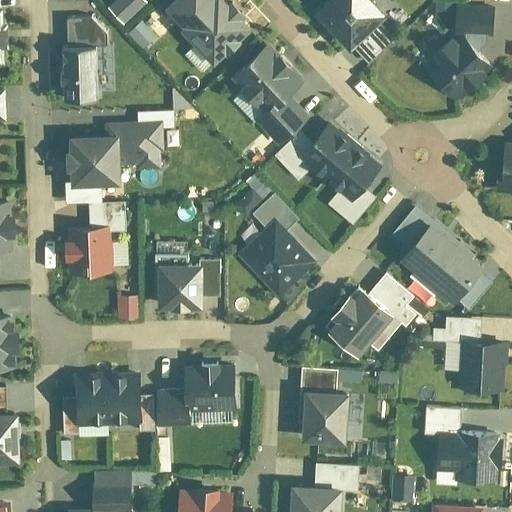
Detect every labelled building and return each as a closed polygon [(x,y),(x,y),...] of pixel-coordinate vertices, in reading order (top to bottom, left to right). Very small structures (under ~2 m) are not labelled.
[(182,26),(216,62),(255,26),(247,17),(249,14),(236,0),(231,0),(173,0),(168,5),(185,23),(182,26)] [(381,20),(389,12),(377,0),(332,0),(319,12),(352,47),(356,43),(381,20)] [(460,1),(459,31),(496,33),(498,3),(460,1)] [(71,45),(99,43),(97,14),(69,15),(71,45)] [(146,45),(159,33),(145,17),(131,30),(146,45)] [(381,20),(356,43),(373,60),(397,37),(381,20)] [(428,66),(458,99),(495,64),(466,32),(458,39),(454,34),(434,52),(439,57),(428,66)] [(293,92),(307,79),(271,40),(235,74),(271,113),(293,92)] [(64,45),(67,97),(101,96),(99,43),(71,45),(64,45)] [(312,113),(293,92),(271,113),(262,121),(281,142),(312,113)] [(74,167),(74,180),(103,178),(124,177),(123,159),(138,158),(139,165),(164,163),(163,145),(167,145),(165,115),(109,118),(110,127),(72,129),(73,145),(67,145),(69,167),(74,167)] [(303,152),(329,175),(359,140),(332,117),(303,152)] [(329,175),(355,197),(385,162),(359,140),(329,175)] [(104,197),(103,178),(74,180),(68,180),(69,199),(104,197)] [(278,213),(290,225),(302,213),(278,188),(256,210),(268,223),(278,213)] [(0,246),(12,246),(10,195),(0,194),(0,246)] [(398,227),(413,241),(435,216),(420,202),(398,227)] [(241,250),(282,293),(320,256),(290,225),(278,213),(268,223),(241,250)] [(481,267),(487,261),(435,216),(413,241),(403,252),(455,297),(459,293),(481,267)] [(70,270),(114,268),(111,222),(68,224),(70,270)] [(204,258),(204,286),(223,286),(223,255),(204,255),(204,258)] [(161,258),(161,303),(204,303),(204,286),(204,258),(161,258)] [(481,267),(459,293),(473,304),(495,279),(481,267)] [(388,269),(372,290),(395,308),(401,313),(417,293),(388,269)] [(361,352),(395,308),(372,290),(365,284),(357,294),(350,289),(334,310),(340,315),(330,327),(361,352)] [(120,292),(121,316),(143,315),(142,291),(120,292)] [(0,363),(17,363),(14,310),(0,310),(0,363)] [(465,334),(484,335),(486,314),(449,312),(448,324),(437,323),(436,337),(465,339),(465,334)] [(465,339),(462,382),(505,385),(508,337),(484,335),(465,334),(465,339)] [(189,384),(190,406),(239,404),(237,357),(188,359),(189,384)] [(308,384),(339,386),(340,365),(303,363),(302,384),(308,384)] [(75,391),(76,420),(143,417),(141,389),(140,366),(74,369),(75,391)] [(382,368),(381,378),(401,379),(401,369),(382,368)] [(156,389),(158,421),(190,419),(190,406),(189,384),(156,385),(156,389)] [(308,384),(305,435),(348,437),(351,387),(339,386),(308,384)] [(156,389),(141,389),(143,417),(143,426),(158,426),(158,421),(156,389)] [(76,420),(75,391),(61,392),(63,429),(77,428),(76,420)] [(443,427),(461,428),(461,426),(463,404),(427,402),(426,426),(443,427)] [(0,457),(19,456),(17,405),(7,405),(0,405),(0,457)] [(499,464),(504,465),(506,435),(501,434),(501,428),(461,426),(461,428),(443,427),(440,465),(458,466),(458,474),(499,477),(499,464)] [(170,470),(170,436),(158,436),(158,470),(170,470)] [(318,458),(317,481),(344,482),(361,483),(362,461),(318,458)] [(95,466),(94,507),(113,507),(133,507),(134,466),(95,466)] [(415,498),(415,472),(392,472),(392,498),(415,498)] [(293,511),(342,511),(344,482),(317,481),(295,479),(293,511)] [(235,487),(183,484),(181,511),(233,511),(234,507),(235,487)] [(0,511),(11,511),(11,496),(0,496),(0,511)]
